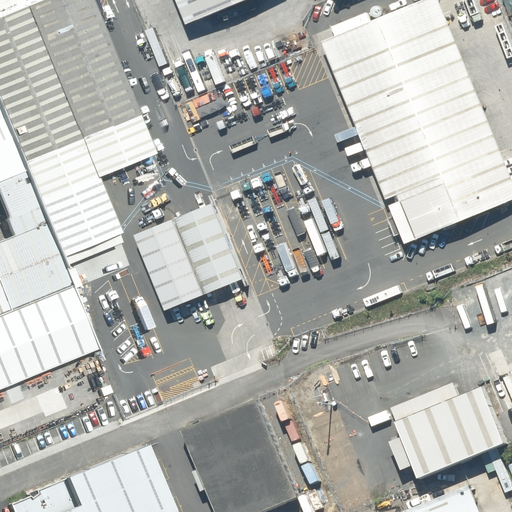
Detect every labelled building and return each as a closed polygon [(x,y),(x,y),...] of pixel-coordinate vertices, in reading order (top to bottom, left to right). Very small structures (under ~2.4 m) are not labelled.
[(0,0),(0,16),(41,0),(0,0)] [(41,0),(0,16),(0,106),(47,221),(63,257),(121,233),(124,232),(100,177),(156,157),(94,0),(41,0)] [(174,0),(184,24),(243,0),(174,0)] [(511,199),(511,179),(438,0),(421,0),(321,41),(385,199),(396,195),(399,202),(415,239),(511,199)] [(202,98),(184,105),(192,123),(209,116),(202,98)] [(0,199),(14,234),(47,221),(0,106),(0,199)] [(415,239),(399,202),(387,206),(404,244),(415,239)] [(243,279),(212,203),(174,218),(205,295),(243,279)] [(205,295),(174,218),(133,235),(164,311),(205,295)] [(63,257),(47,221),(14,234),(0,240),(0,280),(12,310),(74,286),(67,266),(63,257)] [(63,257),(67,266),(124,242),(121,233),(63,257)] [(127,251),(118,255),(126,278),(136,274),(127,251)] [(0,315),(12,310),(0,280),(0,315)] [(0,315),(0,389),(101,348),(74,286),(12,310),(0,315)] [(487,350),(477,354),(489,384),(499,381),(487,350)] [(511,371),(501,376),(511,401),(511,371)] [(390,408),(396,421),(459,396),(453,382),(390,408)] [(500,384),(490,388),(498,408),(508,404),(500,384)] [(396,421),(394,422),(418,481),(508,445),(484,386),(459,396),(396,421)] [(264,511),(301,497),(261,400),(187,429),(220,511),(264,511)] [(349,435),(366,426),(363,420),(345,429),(349,435)] [(375,447),(370,438),(354,447),(358,455),(375,447)] [(166,511),(140,446),(50,482),(4,501),(8,511),(166,511)] [(309,459),(300,462),(306,475),(314,471),(309,459)] [(410,509),(410,511),(484,511),(472,483),(410,509)]
